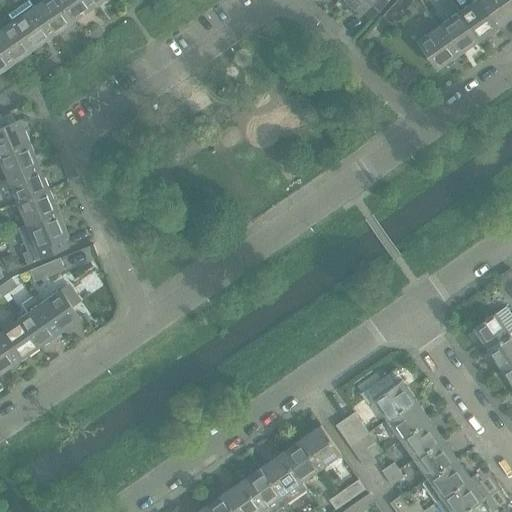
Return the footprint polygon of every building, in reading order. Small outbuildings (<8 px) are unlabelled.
[(54,36),(74,21),(59,0),(44,0),(34,8),(54,36)] [(59,0),(74,21),(95,7),(90,0),(59,0)] [(342,0),(360,16),(363,13),(372,21),(380,13),(391,0),(342,0)] [(416,1),(415,0),(399,0),(384,17),(394,25),(416,1)] [(480,40),(501,26),(483,0),(476,0),(460,12),(480,40)] [(511,1),(511,0),(483,0),(501,26),(511,18),(511,1)] [(34,49),(54,36),(34,8),(30,2),(10,15),(14,21),(34,49)] [(459,55),(480,40),(460,12),(439,26),(459,55)] [(0,43),(14,63),(34,49),(14,21),(0,31),(0,43)] [(428,34),(419,40),(439,69),(459,55),(436,21),(427,27),(427,33),(428,34)] [(0,72),(14,63),(0,43),(0,72)] [(0,153),(1,155),(32,143),(23,119),(8,125),(3,114),(0,115),(0,153)] [(10,179),(42,166),(32,143),(1,155),(10,179)] [(19,202),(51,189),(42,166),(10,179),(19,202)] [(29,225),(60,212),(51,189),(19,202),(29,225)] [(18,229),(27,252),(24,253),(28,264),(70,248),(65,236),(70,235),(60,212),(29,225),(18,229)] [(12,255),(0,260),(0,261),(8,272),(17,269),(12,255)] [(35,282),(66,270),(61,258),(30,271),(35,282)] [(0,286),(0,290),(4,296),(18,286),(12,278),(0,286)] [(40,304),(62,336),(63,336),(60,333),(81,318),(61,289),(40,304)] [(62,336),(40,304),(34,295),(22,304),(28,313),(20,319),(39,347),(51,339),(53,343),(62,336)] [(511,316),(506,308),(474,329),(489,350),(511,333),(511,316)] [(19,362),(39,347),(20,319),(0,332),(0,334),(21,365),(22,365),(19,362)] [(511,363),(511,333),(489,350),(502,370),(511,363)] [(12,372),(21,365),(0,334),(0,375),(10,368),(12,372)] [(511,363),(502,370),(511,383),(511,363)] [(404,379),(402,381),(395,371),(362,393),(370,404),(374,401),(388,421),(418,400),(404,379)] [(401,440),(431,419),(418,400),(388,421),(401,440)] [(360,440),(370,433),(355,412),(346,419),(360,440)] [(351,446),(360,440),(346,419),(336,425),(351,446)] [(415,460),(445,439),(431,419),(401,440),(415,460)] [(301,439),(322,469),(343,454),(322,425),(301,439)] [(360,440),(367,449),(377,443),(370,433),(360,440)] [(303,482),(322,469),(301,439),(282,453),(303,482)] [(428,479),(458,458),(445,439),(415,460),(428,479)] [(375,461),(367,449),(360,440),(351,446),(366,467),(375,461)] [(302,483),(303,482),(282,453),(262,466),(288,504),(307,490),(302,483)] [(442,499),(472,478),(458,458),(428,479),(442,499)] [(387,479),(400,470),(395,463),(382,472),(387,479)] [(264,511),(276,511),(288,504),(262,466),(242,480),(264,511)] [(400,470),(387,479),(392,486),(405,477),(400,470)] [(472,478),(442,499),(451,511),(467,511),(487,499),(472,478)] [(339,493),(346,503),(367,489),(360,479),(339,493)] [(262,511),(264,511),(242,480),(222,494),(234,511),(259,511),(262,510),(262,511)] [(337,510),(346,503),(339,493),(330,500),(337,510)] [(350,508),(352,511),(364,511),(377,503),(370,493),(350,508)] [(206,511),(234,511),(222,494),(203,508),(206,511)] [(410,511),(408,508),(400,497),(391,504),(396,511),(410,511)] [(410,511),(423,511),(425,511),(418,502),(408,508),(410,511)]
